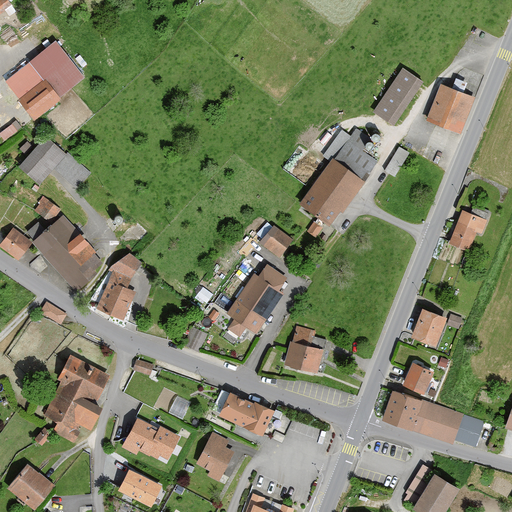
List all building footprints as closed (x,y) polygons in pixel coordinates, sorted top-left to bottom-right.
[(0,0),(0,11),(1,13),(13,2),(11,0),(0,0)] [(52,38),(0,76),(0,77),(29,116),(81,77),(52,38)] [(399,66),(371,110),(391,124),(420,80),(399,66)] [(473,94),(437,81),(423,119),(459,132),(473,94)] [(3,128),(12,136),(19,127),(10,120),(3,128)] [(339,128),(321,154),(327,158),(362,182),(377,159),(358,148),(367,135),(355,126),(348,135),(339,128)] [(42,134),(16,163),(36,181),(49,167),(63,152),(52,141),(42,134)] [(59,134),(52,141),(63,152),(49,167),(75,191),(94,170),(65,143),(67,141),(59,134)] [(398,175),(409,149),(398,144),(387,170),(398,175)] [(362,182),(327,158),(296,202),(330,226),(362,182)] [(55,206),(38,195),(29,209),(47,220),(55,206)] [(484,216),(459,208),(448,239),(473,248),(484,216)] [(34,217),(19,230),(28,241),(73,293),(93,276),(89,272),(100,263),(59,215),(44,228),(34,217)] [(319,235),(323,224),(314,220),(309,231),(319,235)] [(270,223),(258,241),(278,255),(291,236),(270,223)] [(7,226),(0,235),(0,247),(14,258),(28,241),(7,226)] [(127,252),(106,268),(109,272),(107,279),(125,287),(127,276),(138,262),(127,252)] [(247,272),(219,312),(230,319),(225,327),(238,336),(244,326),(251,331),(278,292),(273,289),(281,276),(262,263),(253,276),(247,272)] [(103,277),(90,306),(120,318),(132,290),(125,287),(107,279),(103,277)] [(47,299),(41,310),(62,321),(68,310),(47,299)] [(433,345),(444,316),(419,307),(408,336),(433,345)] [(462,313),(450,310),(446,322),(458,326),(462,313)] [(319,347),(287,339),(282,364),(314,371),(319,347)] [(106,376),(64,354),(52,377),(59,381),(39,420),(72,437),(80,422),(89,426),(100,405),(93,401),(106,376)] [(137,357),(134,369),(150,374),(154,362),(137,357)] [(434,373),(413,363),(403,386),(424,395),(434,373)] [(270,408),(224,388),(213,413),(259,434),(270,408)] [(484,422),(394,391),(382,421),(418,432),(452,443),(453,439),(475,447),(484,422)] [(184,417),(192,400),(178,394),(170,411),(184,417)] [(511,398),(508,397),(499,426),(511,430),(511,398)] [(159,427),(137,416),(123,445),(136,451),(138,446),(157,456),(159,451),(167,456),(178,434),(160,425),(159,427)] [(45,425),(36,438),(44,443),(52,430),(45,425)] [(236,441),(209,428),(193,462),(208,469),(206,473),(218,479),(236,441)] [(24,460),(3,485),(33,508),(52,483),(24,460)] [(160,484),(129,468),(119,486),(150,502),(160,484)] [(427,471),(406,506),(415,511),(439,511),(454,487),(427,471)] [(273,511),(272,511),(248,503),(244,511),(289,511),(291,507),(277,502),(273,511)]
